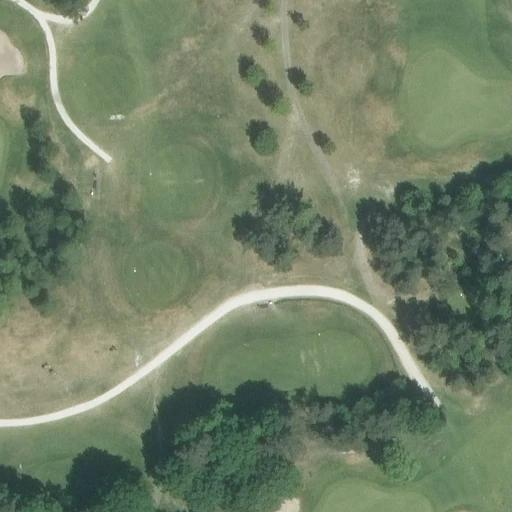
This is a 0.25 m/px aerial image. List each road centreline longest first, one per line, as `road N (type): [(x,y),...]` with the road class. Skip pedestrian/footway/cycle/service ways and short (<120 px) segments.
road 1 (track): [(283,0),(291,91),(342,209),(344,234),(334,253),(232,302)]
road 2 (track): [(342,209),(390,332)]
